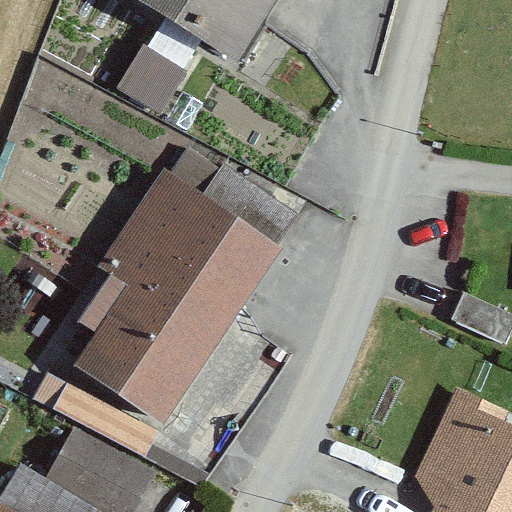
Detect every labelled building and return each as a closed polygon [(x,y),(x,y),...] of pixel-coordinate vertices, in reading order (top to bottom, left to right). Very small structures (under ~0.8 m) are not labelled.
[(147,0),(227,51),(259,0),(147,0)] [(188,67),(141,39),(115,82),(162,110),(188,67)] [(279,238),(163,164),(77,298),(104,315),(54,393),(147,453),(161,431),(137,416),(142,408),(162,420),(279,238)] [(511,307),(464,284),(448,315),(501,342),(511,320),(511,307)] [(472,399),(454,391),(416,476),(437,485),(424,511),(511,511),(511,426),(469,407),(472,399)] [(69,425),(42,475),(112,511),(131,511),(154,469),(69,425)] [(0,511),(21,511),(0,499),(0,511)]
